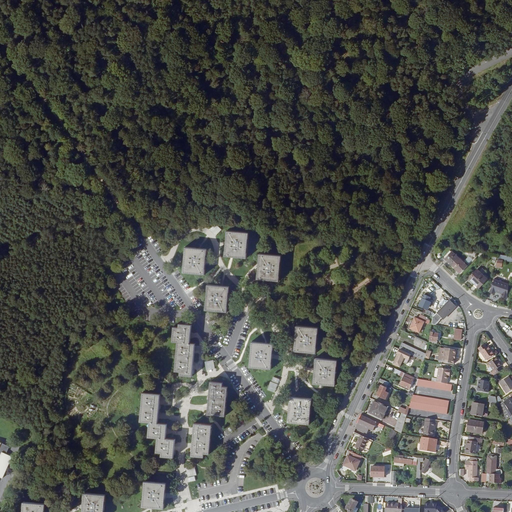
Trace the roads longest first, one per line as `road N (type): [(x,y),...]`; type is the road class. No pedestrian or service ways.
road 1 (residential): [(265,412),(287,361),(272,321),(223,269),(208,232),(185,231),(158,260)]
road 2 (tertiary): [(323,474),(422,258)]
road 3 (track): [(122,209),(0,34)]
road 4 (residential): [(201,322),(181,460),(191,511)]
road 5 (tertiary): [(422,258),(511,89)]
road 6 (residential): [(473,318),(453,440),(454,492)]
road 7 (residential): [(331,487),(454,492)]
